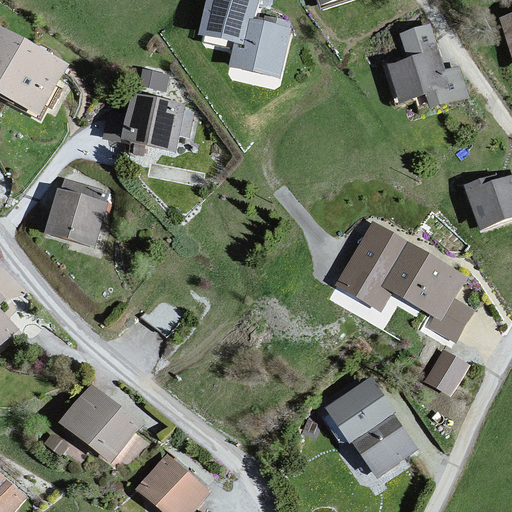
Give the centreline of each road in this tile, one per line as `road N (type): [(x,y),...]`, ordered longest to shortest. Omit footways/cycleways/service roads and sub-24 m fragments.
road 1 (residential): [(261,511),(254,487),(46,314),(0,249)]
road 2 (residential): [(511,349),(427,511)]
